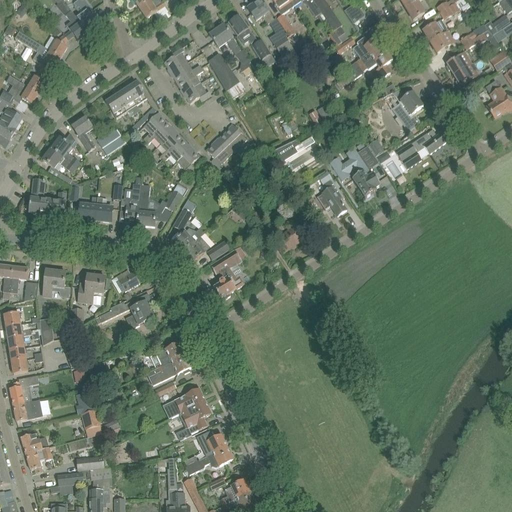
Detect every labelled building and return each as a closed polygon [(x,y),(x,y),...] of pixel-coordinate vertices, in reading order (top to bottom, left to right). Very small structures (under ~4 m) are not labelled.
[(83,2),(80,0),(74,4),(76,7),(75,8),(80,15),(76,18),(81,24),(88,34),(99,26),(91,16),(90,14),(93,12),(85,1),(83,2)] [(133,0),(140,9),(152,0),(133,0)] [(162,4),(159,0),(152,0),(140,9),(147,20),(166,7),(163,3),(162,4)] [(275,6),(276,8),(282,16),(278,20),(290,38),(296,33),(284,15),(290,10),(294,8),(288,0),(271,0),(276,6),(275,6)] [(324,0),(312,0),(315,4),(322,14),(339,39),(345,34),(343,31),(341,28),(342,27),(324,0)] [(400,0),(407,10),(418,3),(423,0),(400,0)] [(460,1),(458,0),(452,0),(447,3),(437,9),(440,14),(461,1),(460,1)] [(461,1),(440,14),(445,21),(461,12),(460,10),(467,5),(463,0),(462,0),(461,1)] [(511,0),(504,0),(499,3),(508,15),(511,12),(511,0)] [(274,21),(269,13),(261,1),(248,10),(256,22),(263,18),(268,26),(270,25),(275,21),(274,21)] [(63,2),(57,6),(66,16),(71,23),(67,26),(70,31),(70,32),(71,32),(66,36),(70,40),(74,37),(78,41),(88,34),(81,24),(76,18),(71,12),(63,2)] [(176,3),(171,6),(175,11),(179,8),(180,7),(176,2),(176,3)] [(414,22),(422,16),(425,14),(418,3),(407,10),(414,22)] [(315,4),(308,8),(315,18),(317,17),(322,14),(315,4)] [(356,4),(345,12),(354,25),(355,24),(364,19),(365,17),(356,4)] [(25,5),(16,14),(22,19),(30,10),(25,5)] [(250,42),(252,44),(253,46),(252,47),(261,62),(271,56),(262,41),(257,44),(255,42),(257,41),(245,24),(239,16),(229,24),(235,32),(239,37),(244,45),(250,42)] [(506,17),(499,22),(503,29),(511,23),(506,17)] [(275,21),(270,25),(280,42),(286,38),(286,39),(287,38),(276,20),(274,21),(275,21)] [(424,32),(431,43),(447,33),(448,32),(441,21),(424,32)] [(355,26),(354,27),(358,32),(363,29),(359,24),(356,27),(355,26)] [(511,24),(506,28),(503,31),(508,38),(511,35),(511,24)] [(250,64),(230,35),(224,27),(210,36),(219,49),(226,44),(227,44),(241,64),(240,70),(242,73),(250,68),(248,65),(250,64)] [(61,33),(57,28),(51,33),(55,38),(61,33)] [(474,40),(464,47),(467,52),(477,45),(478,47),(486,42),(488,41),(492,38),(492,37),(489,32),(488,32),(484,34),(481,37),(477,39),(474,41),(474,40)] [(19,33),(15,40),(38,53),(33,61),(42,66),(40,69),(41,70),(46,73),(49,67),(55,70),(61,59),(51,52),(45,49),(19,33)] [(334,33),(330,36),(338,47),(342,44),(338,39),(334,33)] [(447,33),(431,43),(437,55),(446,49),(450,47),(454,45),(447,33)] [(471,36),(461,42),(464,47),(474,40),(474,41),(477,39),(474,33),(471,36)] [(52,38),(45,49),(61,59),(68,48),(63,45),(67,42),(64,37),(58,41),(57,41),(52,38)] [(280,42),(274,46),(280,55),(284,60),(291,56),(295,53),(292,47),(288,41),(286,39),(286,38),(280,42)] [(351,39),(335,50),(339,56),(340,55),(355,44),(351,39)] [(356,63),(352,66),(355,71),(375,57),(385,50),(377,39),(369,45),(365,39),(358,44),(359,46),(356,48),(363,59),(361,60),(356,64),(356,63)] [(321,48),(315,53),(319,60),(326,55),(321,48)] [(171,75),(188,64),(182,55),(185,53),(182,49),(172,55),(174,58),(165,64),(171,75)] [(355,71),(351,74),(355,80),(364,74),(363,73),(368,70),(368,71),(376,65),(380,69),(377,71),(383,80),(384,79),(392,73),(387,66),(393,61),(385,50),(375,57),(355,71)] [(511,63),(504,52),(490,62),(497,72),(503,69),(511,63)] [(448,66),(447,68),(449,72),(452,72),(454,76),(466,69),(473,65),(466,54),(459,58),(456,60),(448,65),(448,66)] [(240,84),(219,55),(209,63),(227,93),(232,101),(243,94),(242,92),(245,90),(241,84),(240,84)] [(307,58),(301,62),(306,69),(312,65),(307,58)] [(506,67),(503,69),(507,75),(505,76),(508,81),(511,85),(511,86),(511,65),(511,63),(506,67)] [(188,64),(171,75),(178,85),(194,74),(188,64)] [(466,69),(454,76),(457,81),(456,84),(458,87),(461,87),(461,88),(473,81),(479,77),(477,72),(478,71),(474,64),(473,65),(466,69)] [(194,74),(178,85),(184,95),(201,85),(196,77),(204,73),(202,70),(194,74)] [(277,80),(283,76),(279,70),(273,74),(277,80)] [(39,71),(29,89),(39,95),(46,84),(41,81),(44,75),(39,72),(39,71)] [(10,77),(7,83),(13,87),(9,94),(15,98),(14,100),(20,104),(22,100),(27,103),(32,106),(39,95),(29,89),(10,77)] [(136,84),(126,91),(135,103),(137,107),(148,100),(145,96),(143,94),(141,90),(143,89),(138,81),(136,83),(136,84)] [(496,82),(486,89),(491,96),(492,98),(495,102),(496,103),(494,105),(488,109),(495,120),(508,111),(511,108),(511,105),(508,99),(502,90),(501,89),(496,82)] [(207,95),(201,85),(184,95),(191,105),(200,100),(202,103),(212,97),(210,93),(207,95)] [(394,85),(384,91),(387,97),(397,91),(394,85)] [(0,99),(4,102),(11,106),(14,100),(15,98),(9,94),(4,91),(0,98),(0,99)] [(117,96),(116,97),(120,102),(124,109),(127,113),(137,107),(135,103),(126,91),(120,94),(120,93),(117,95),(117,96)] [(400,105),(392,111),(394,113),(398,119),(403,126),(403,127),(408,134),(416,128),(421,125),(416,117),(414,115),(415,114),(424,108),(413,93),(402,102),(400,103),(401,104),(400,105)] [(112,100),(106,104),(111,112),(114,116),(117,120),(127,113),(124,109),(120,102),(116,97),(116,98),(115,97),(112,99),(112,100)] [(0,121),(16,132),(23,120),(15,114),(12,113),(11,112),(2,107),(4,102),(0,99),(0,121)] [(326,107),(317,112),(325,125),(334,120),(326,107)] [(149,113),(144,118),(147,121),(152,116),(156,112),(153,109),(149,113)] [(150,135),(144,141),(146,143),(152,137),(159,131),(167,123),(165,122),(158,115),(150,122),(144,128),(150,135)] [(89,153),(95,150),(85,136),(94,130),(85,117),(71,127),(89,153)] [(140,122),(135,126),(138,129),(143,125),(147,121),(144,118),(140,122)] [(0,145),(6,149),(11,141),(16,132),(0,121),(0,145)] [(293,132),(298,130),(293,121),(288,124),(293,132)] [(152,137),(146,143),(148,146),(155,140),(161,146),(175,132),(172,129),(169,126),(167,123),(159,131),(152,137)] [(131,130),(126,135),(129,138),(134,134),(138,129),(135,126),(131,130)] [(230,130),(225,135),(232,143),(239,150),(244,156),(247,154),(241,147),(247,141),(241,135),(234,127),(230,130)] [(104,137),(97,141),(107,156),(126,143),(117,130),(105,138),(104,137)] [(398,154),(397,155),(402,162),(407,171),(422,161),(421,161),(417,154),(424,149),(429,156),(429,157),(446,144),(440,136),(437,138),(433,131),(426,136),(407,148),(398,154)] [(163,161),(183,141),(175,132),(161,146),(167,152),(160,158),(163,161)] [(60,139),(52,150),(65,160),(77,170),(81,165),(69,156),(73,149),(72,148),(76,142),(71,135),(65,142),(60,139)] [(220,140),(216,143),(224,152),(230,158),(236,152),(242,158),(244,156),(239,150),(232,143),(225,135),(220,140)] [(133,140),(130,144),(134,148),(138,145),(133,140)] [(183,141),(163,161),(165,163),(171,157),(177,163),(183,157),(192,150),(188,146),(185,143),(183,141)] [(297,141),(272,154),(281,168),(287,165),(285,162),(299,154),(296,149),(300,146),(297,141)] [(212,147),(207,152),(214,160),(212,162),(220,171),(223,168),(221,166),(230,158),(224,152),(216,143),(212,147)] [(363,144),(357,148),(360,153),(361,154),(368,149),(369,148),(367,146),(365,147),(363,144)] [(343,166),(334,172),(341,181),(342,183),(345,187),(353,181),(360,192),(366,200),(373,195),(377,192),(377,191),(376,190),(381,187),(390,181),(379,165),(368,149),(361,154),(358,155),(358,154),(356,152),(348,157),(350,161),(343,166)] [(52,150),(43,161),(51,167),(54,170),(59,164),(61,166),(73,175),(77,170),(65,160),(52,150)] [(183,157),(177,163),(185,172),(183,174),(186,177),(195,168),(192,166),(200,158),(197,155),(195,153),(192,150),(183,157)] [(61,175),(58,180),(69,187),(71,189),(79,186),(72,182),(73,181),(61,175)] [(326,211),(331,208),(338,218),(347,212),(338,198),(341,196),(339,194),(340,193),(328,175),(320,180),(326,190),(328,189),(329,192),(318,199),(326,211)] [(31,200),(31,208),(30,215),(64,219),(65,209),(66,203),(67,195),(60,194),(59,202),(43,201),(44,192),(45,182),(34,181),(32,199),(31,200)] [(78,203),(79,189),(78,189),(79,186),(71,189),(71,193),(72,193),(71,202),(78,203)] [(122,200),(121,208),(125,208),(127,208),(127,213),(125,223),(137,224),(139,213),(139,208),(141,187),(136,187),(134,186),(133,191),(125,190),(124,200),(122,200)] [(178,186),(174,193),(182,198),(186,191),(178,186)] [(121,202),(123,187),(115,187),(114,201),(121,202)] [(137,224),(137,227),(139,227),(139,229),(145,229),(146,228),(155,229),(156,222),(156,216),(161,216),(162,215),(166,208),(174,212),(182,198),(174,193),(168,205),(163,202),(161,206),(160,207),(149,201),(149,199),(150,188),(144,188),(141,187),(139,208),(139,213),(137,224)] [(288,189),(280,194),(290,208),(297,203),(288,189)] [(235,191),(227,196),(234,207),(242,202),(235,191)] [(247,208),(252,204),(247,196),(242,199),(247,208)] [(80,210),(79,220),(96,222),(98,200),(92,199),(91,207),(81,206),(80,210)] [(98,200),(96,222),(112,224),(113,214),(113,210),(102,209),(103,200),(98,200)] [(183,212),(174,228),(182,232),(191,216),(197,206),(188,201),(182,211),(183,212)] [(238,208),(235,211),(240,218),(244,215),(238,208)] [(259,212),(253,216),(260,227),(266,223),(259,212)] [(300,232),(294,223),(288,228),(291,231),(278,239),(274,242),(277,246),(283,255),(312,235),(307,227),(300,232)] [(197,233),(191,231),(190,229),(185,234),(174,244),(183,254),(200,239),(204,235),(200,230),(197,233)] [(193,265),(200,258),(210,249),(200,239),(183,254),(193,265)] [(212,261),(230,250),(225,243),(208,254),(212,261)] [(247,259),(241,249),(235,253),(235,252),(210,267),(216,277),(219,275),(223,281),(220,283),(220,285),(214,289),(222,303),(231,298),(230,296),(245,286),(240,278),(244,276),(238,266),(242,263),(241,262),(247,259)] [(10,300),(10,294),(13,268),(0,266),(0,278),(5,279),(3,293),(4,294),(3,300),(10,300)] [(27,282),(28,280),(29,270),(13,268),(10,294),(18,295),(19,281),(27,282)] [(45,288),(44,298),(52,299),(52,293),(53,289),(59,290),(59,293),(60,297),(62,300),(70,300),(71,289),(65,289),(66,274),(47,272),(45,282),(45,288)] [(130,275),(128,272),(117,278),(126,293),(140,285),(134,273),(130,275)] [(104,296),(106,278),(88,276),(87,288),(81,287),(79,304),(93,305),(94,295),(104,296)] [(37,301),(39,285),(27,283),(24,303),(33,300),(37,301)] [(131,310),(134,316),(126,320),(131,330),(135,328),(139,326),(145,324),(154,319),(149,309),(147,310),(145,307),(152,304),(153,304),(148,294),(147,294),(148,295),(139,299),(129,304),(126,306),(125,303),(111,310),(113,312),(100,319),(102,324),(129,312),(128,311),(131,310)] [(73,312),(72,331),(79,327),(79,325),(84,325),(84,311),(73,310),(73,312)] [(7,329),(21,326),(19,314),(5,317),(7,329)] [(40,323),(43,347),(54,342),(51,320),(40,321),(40,323)] [(22,332),(21,326),(7,329),(8,340),(23,338),(32,336),(39,335),(38,331),(31,332),(31,331),(22,332)] [(63,346),(74,343),(72,337),(61,341),(63,346)] [(10,352),(25,349),(23,338),(8,340),(10,352)] [(65,352),(76,348),(74,343),(63,346),(65,352)] [(166,351),(156,356),(162,367),(157,369),(157,370),(164,367),(163,366),(172,362),(172,363),(185,357),(179,344),(170,349),(166,351)] [(67,358),(78,354),(76,348),(65,352),(67,358)] [(12,363),(27,361),(25,349),(10,352),(12,363)] [(69,363),(80,359),(78,354),(67,358),(69,363)] [(151,373),(149,374),(151,380),(150,380),(153,388),(163,383),(178,376),(182,373),(183,373),(184,373),(185,375),(190,373),(189,370),(191,369),(185,357),(172,363),(172,362),(163,366),(164,367),(157,370),(156,371),(151,373)] [(71,369),(82,365),(80,359),(69,363),(71,369)] [(14,375),(28,373),(27,361),(12,363),(14,375)] [(93,379),(109,373),(106,363),(89,369),(93,379)] [(86,371),(74,373),(76,385),(88,383),(86,371)] [(15,389),(10,390),(14,407),(32,403),(33,403),(29,387),(39,385),(38,377),(19,381),(20,383),(14,384),(15,389)] [(109,382),(105,385),(108,392),(116,388),(114,385),(111,386),(109,382)] [(173,383),(155,392),(158,398),(176,389),(173,383)] [(187,397),(172,404),(178,417),(179,416),(181,415),(206,403),(200,391),(197,392),(196,390),(191,392),(192,394),(187,397)] [(79,406),(76,407),(79,416),(81,416),(88,414),(96,412),(91,393),(82,395),(85,405),(79,406)] [(32,403),(14,407),(17,424),(21,423),(25,422),(43,418),(40,402),(33,403),(32,403)] [(181,415),(179,416),(186,430),(188,429),(191,435),(207,427),(204,419),(211,416),(206,403),(181,415)] [(97,412),(81,416),(85,431),(86,431),(101,427),(97,412)] [(117,421),(104,426),(107,433),(120,428),(117,421)] [(103,434),(101,427),(86,431),(87,437),(103,434)] [(175,444),(191,440),(188,430),(172,435),(175,444)] [(210,433),(197,439),(206,458),(207,459),(227,449),(221,436),(214,440),(210,433)] [(31,436),(21,439),(26,456),(49,449),(46,438),(40,440),(39,435),(38,434),(32,436),(31,436)] [(49,449),(26,456),(31,472),(35,471),(37,475),(43,473),(42,469),(40,462),(45,461),(46,462),(52,460),(49,449)] [(199,462),(186,469),(190,476),(204,469),(205,467),(210,464),(212,468),(216,469),(220,467),(220,468),(224,465),(233,461),(227,449),(207,459),(206,458),(199,462)] [(103,458),(77,461),(78,472),(79,474),(79,473),(86,473),(87,473),(111,470),(110,458),(103,459),(103,458)] [(169,501),(166,501),(167,510),(166,511),(178,511),(178,494),(177,483),(174,460),(169,460),(169,463),(169,471),(168,471),(169,491),(169,501)] [(111,470),(87,473),(87,478),(88,480),(92,479),(92,480),(92,482),(94,481),(94,492),(91,492),(90,511),(103,511),(104,509),(103,500),(103,491),(110,492),(111,487),(112,487),(112,479),(111,470)] [(0,488),(10,485),(6,471),(0,473),(0,488)] [(79,476),(59,478),(60,487),(62,487),(73,485),(84,484),(83,480),(87,480),(86,473),(79,473),(79,476)] [(191,479),(184,483),(190,494),(194,503),(201,499),(191,479)] [(212,492),(226,485),(223,479),(209,485),(212,492)] [(228,498),(221,501),(223,506),(228,504),(233,502),(238,500),(251,493),(245,481),(232,487),(232,488),(224,491),(228,498)] [(63,495),(73,494),(73,485),(62,487),(63,495)] [(12,492),(5,494),(8,505),(15,503),(12,492)] [(257,506),(251,493),(238,500),(233,502),(236,508),(240,506),(243,511),(244,511),(248,510),(249,511),(253,511),(257,510),(255,507),(257,506)] [(185,494),(178,494),(178,511),(190,511),(191,508),(186,509),(185,494)] [(124,511),(125,501),(116,500),(115,511),(124,511)]
